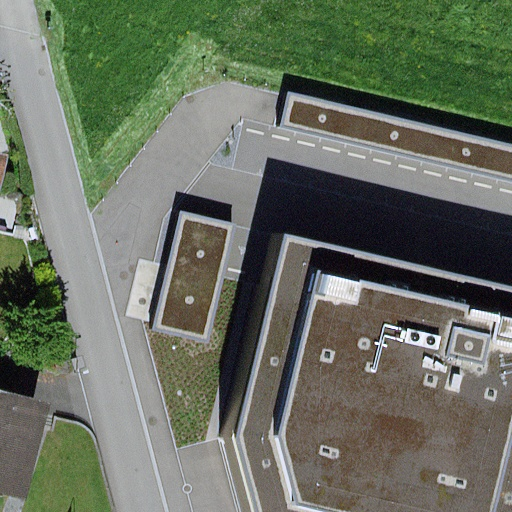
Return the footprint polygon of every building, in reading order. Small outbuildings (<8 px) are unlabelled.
[(511,148),(289,92),(281,124),(511,182),(511,148)] [(0,202),(12,156),(0,153),(0,202)] [(178,212),(151,330),(210,343),(236,226),(178,212)] [(511,511),(511,283),(275,228),(225,439),(246,511),(511,511)] [(0,496),(15,500),(30,504),(53,404),(0,391),(0,496)]
